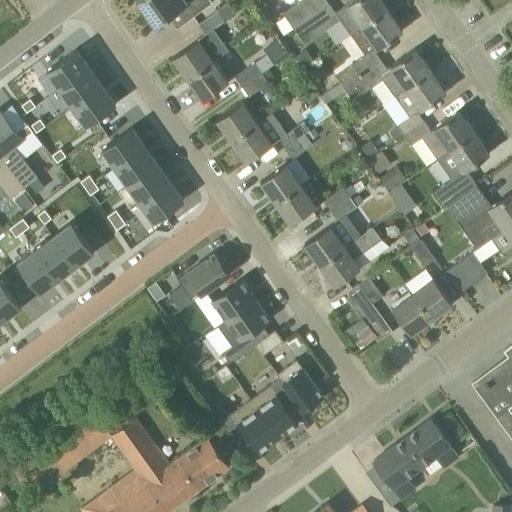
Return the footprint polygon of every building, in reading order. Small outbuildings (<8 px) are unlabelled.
[(212,2),(210,0),(135,0),(156,28),(170,18),(170,17),(179,11),(186,20),(212,2)] [(301,0),(282,13),(284,15),(293,28),(328,3),(326,0),(301,0)] [(351,34),(387,8),(381,0),(351,0),(335,12),(328,3),(293,28),(304,44),(340,18),(351,34)] [(235,13),(228,3),(218,10),(198,24),(205,34),(225,20),(235,13)] [(377,48),(402,30),(387,8),(351,34),(366,54),(335,76),(340,82),(343,86),(361,73),(381,59),(374,49),(376,47),(377,48)] [(284,15),(274,22),(283,35),(293,28),(284,15)] [(188,78),(214,59),(199,38),(173,57),(188,78)] [(47,69),(60,88),(90,67),(77,48),(47,69)] [(430,70),(415,48),(387,68),(381,59),(361,73),(343,86),(345,89),(353,100),(372,87),(383,79),(395,95),(430,70)] [(203,99),(229,81),(214,59),(188,78),(203,99)] [(242,86),(262,72),(255,62),(235,76),(242,86)] [(60,88),(73,106),(103,85),(90,67),(60,88)] [(421,109),(446,91),(430,70),(395,95),(409,115),(397,124),(398,125),(389,132),(394,138),(403,132),(404,134),(423,120),(416,110),(419,108),(421,109)] [(262,72),(242,86),(249,96),(269,82),(262,72)] [(86,125),(116,103),(103,85),(73,106),(86,125)] [(21,105),(27,112),(36,106),(30,98),(21,105)] [(231,140),(257,122),(242,101),(216,119),(231,140)] [(11,123),(0,108),(0,155),(23,186),(38,175),(23,158),(41,144),(25,125),(17,130),(11,123)] [(474,131),(458,109),(433,127),(434,127),(430,130),(423,120),(404,134),(411,144),(422,137),(437,158),(449,149),(474,131)] [(30,126),(35,133),(44,127),(39,119),(30,126)] [(272,143),(257,122),(231,140),(246,161),(272,143)] [(298,124),(283,135),(278,138),(285,148),(306,134),(298,124)] [(102,147),(115,166),(145,145),(132,126),(102,147)] [(463,170),(464,171),(489,153),(474,131),(449,149),(437,158),(451,178),(440,186),(432,192),(443,208),(472,188),(460,172),(463,170)] [(313,144),(306,134),(285,148),(293,158),(313,144)] [(115,166),(128,184),(158,162),(145,145),(115,166)] [(52,155),(57,162),(66,156),(61,148),(52,155)] [(370,156),(375,171),(390,166),(385,151),(370,156)] [(23,186),(0,155),(0,184),(9,197),(23,186)] [(141,202),(171,181),(158,162),(128,184),(141,202)] [(276,202),(302,184),(286,162),(261,181),(276,202)] [(389,191),(402,182),(406,179),(397,166),(379,178),(389,191)] [(89,174),(80,181),(85,188),(94,181),(89,174)] [(85,188),(90,195),(99,188),(94,181),(85,188)] [(154,221),(184,199),(171,181),(141,202),(154,221)] [(291,223),(317,205),(302,184),(276,202),(291,223)] [(342,186),(323,200),(330,210),(350,196),(342,186)] [(357,191),(350,196),(330,210),(337,220),(357,206),(356,206),(363,201),(357,191)] [(511,222),(511,191),(490,207),(480,194),(452,214),(463,228),(477,218),(484,227),(497,218),(505,228),(511,222)] [(44,209),(37,214),(44,223),(51,217),(44,209)] [(107,215),(112,222),(121,216),(116,209),(107,215)] [(112,222),(117,230),(126,223),(121,216),(112,222)] [(23,217),(16,222),(23,231),(30,226),(23,217)] [(53,235),(75,265),(94,251),(72,221),(53,235)] [(16,222),(9,228),(16,236),(23,231),(16,222)] [(506,259),(511,255),(511,222),(505,228),(491,238),(499,249),(506,259)] [(320,264),(346,246),(331,224),(304,243),(320,264)] [(334,285),(361,267),(368,261),(361,251),(381,238),(373,226),(346,246),(320,264),(334,285)] [(36,248),(58,278),(75,265),(53,235),(36,248)] [(425,265),(435,258),(420,238),(410,245),(425,265)] [(17,262),(39,292),(58,278),(36,248),(17,262)] [(473,251),(460,260),(445,270),(460,292),(488,272),(473,251)] [(206,290),(213,285),(232,272),(218,252),(188,273),(202,293),(206,290)] [(431,318),(452,303),(433,277),(412,292),(431,318)] [(0,316),(2,320),(21,306),(0,278),(0,316)] [(213,300),(227,320),(256,299),(242,279),(220,295),(213,285),(206,290),(213,300)] [(156,282),(148,287),(157,300),(164,295),(156,282)] [(410,333),(431,318),(412,292),(392,308),(410,333)] [(364,321),(375,338),(377,341),(392,330),(372,303),(369,298),(354,307),(361,317),(364,321)] [(247,349),(254,344),(248,334),(270,318),(256,299),(227,320),(240,339),(247,349)] [(275,329),(255,343),(263,355),(283,340),(275,329)] [(511,352),(472,382),(511,435),(511,352)] [(276,373),(279,378),(291,394),(304,411),(324,396),(296,359),(276,373)] [(281,401),(291,394),(279,378),(250,399),(278,437),(297,423),(281,401)] [(259,451),(278,437),(250,399),(231,413),(221,420),(228,429),(237,423),(259,451)] [(94,409),(12,469),(31,494),(45,484),(112,436),(111,434),(112,434),(94,409)] [(136,416),(112,434),(111,434),(112,436),(119,446),(120,445),(136,468),(82,507),(85,511),(164,511),(229,465),(208,435),(170,463),(136,416)] [(459,457),(450,445),(431,418),(373,460),(402,499),(417,488),(408,476),(435,456),(444,468),(459,457)] [(351,511),(335,511),(328,502),(314,511),(367,511),(362,504),(351,511)] [(511,511),(511,503),(493,503),(492,511),(511,511)]
